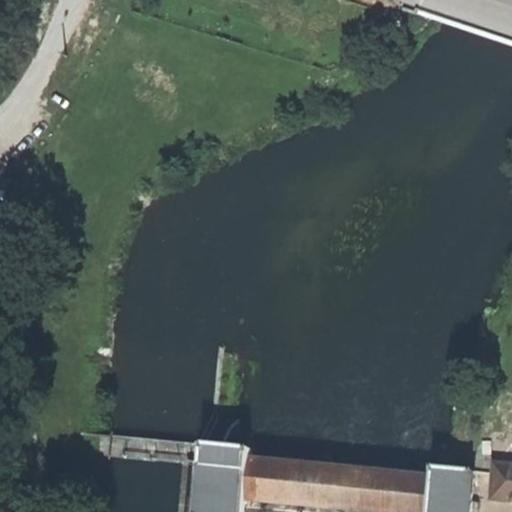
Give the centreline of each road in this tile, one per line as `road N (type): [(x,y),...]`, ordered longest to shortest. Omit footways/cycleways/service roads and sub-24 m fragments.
road 1 (track): [(62,511),(0,290)]
road 2 (track): [(76,0),(42,69),(0,115)]
